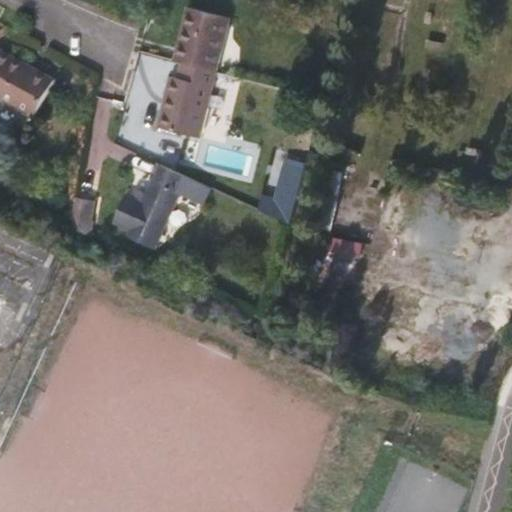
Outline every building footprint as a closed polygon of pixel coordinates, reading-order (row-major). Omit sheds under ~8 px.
[(189,7),(176,59),(184,61),(218,70),(231,18),(189,7)] [(0,98),(34,118),(56,79),(0,47),(0,98)] [(218,70),(184,61),(179,78),(171,76),(158,128),(201,138),(218,70)] [(162,162),(142,203),(126,195),(113,223),(130,230),(127,236),(155,249),(182,192),(189,195),(196,179),(162,162)] [(71,227),(91,236),(93,220),(89,220),(93,200),(76,197),(71,227)] [(0,300),(0,342),(3,344),(18,309),(0,300)]
